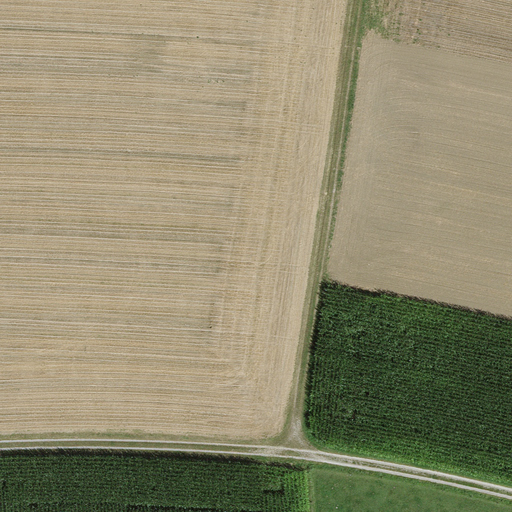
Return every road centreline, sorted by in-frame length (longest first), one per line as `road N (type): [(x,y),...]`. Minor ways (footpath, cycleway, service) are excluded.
road 1 (track): [(0,450),(292,446),(511,494)]
road 2 (track): [(363,0),(292,446)]
